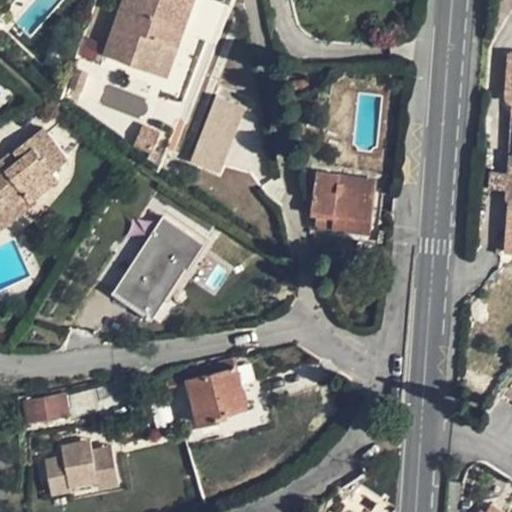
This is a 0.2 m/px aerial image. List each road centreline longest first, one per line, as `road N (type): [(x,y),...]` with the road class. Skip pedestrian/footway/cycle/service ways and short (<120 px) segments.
road 1 (residential): [(251,0),(313,328)]
road 2 (residential): [(313,328),(52,364),(0,360)]
road 3 (secondary): [(420,423),(436,202)]
road 4 (residential): [(259,511),(328,469),(364,430),(388,351)]
road 5 (secondary): [(436,202),(455,0)]
road 6 (residential): [(388,351),(403,218),(410,207),(436,202)]
